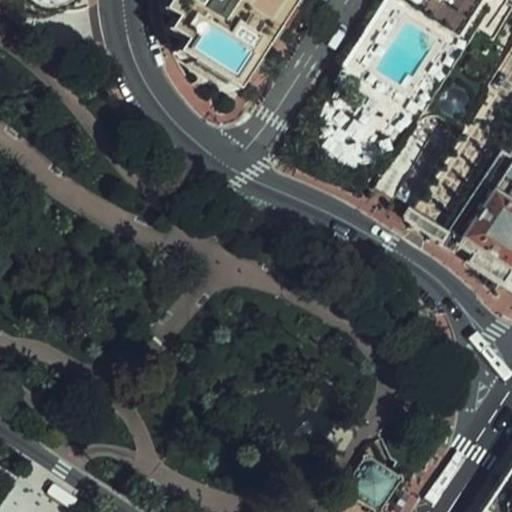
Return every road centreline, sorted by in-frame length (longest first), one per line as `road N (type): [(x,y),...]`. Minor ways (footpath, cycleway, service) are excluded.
road 1 (residential): [(230,164),(404,256),(445,287),(511,382)]
road 2 (residential): [(124,0),(149,86),(171,120),(230,164)]
road 3 (residential): [(230,164),(344,0)]
road 4 (residential): [(129,511),(0,425)]
